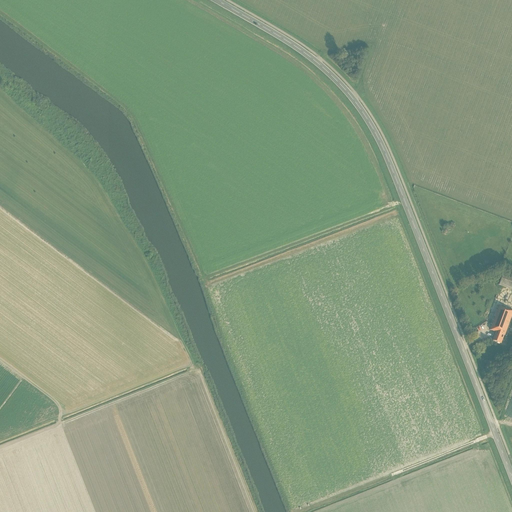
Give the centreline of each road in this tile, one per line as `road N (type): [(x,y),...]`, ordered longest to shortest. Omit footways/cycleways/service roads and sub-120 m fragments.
road 1 (secondary): [(511,475),(374,131),(302,52),(211,0)]
road 2 (track): [(194,371),(0,448)]
